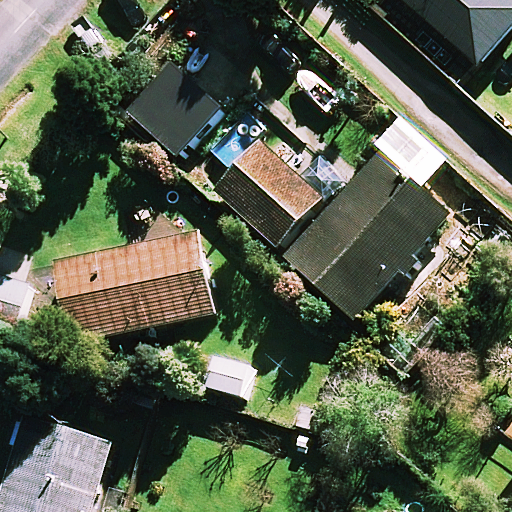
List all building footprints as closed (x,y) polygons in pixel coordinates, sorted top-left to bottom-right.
[(511,0),(393,0),(486,82),(511,51),(511,0)] [(233,118),(186,74),(138,124),(185,168),(233,118)] [(380,166),(384,169),(292,274),(363,335),(406,284),(411,289),(426,272),(421,268),(454,229),(424,203),(452,171),(408,133),(380,166)] [(330,212),(268,154),(222,204),(284,262),(330,212)] [(223,331),(207,249),(62,277),(77,359),(223,331)] [(35,296),(0,285),(0,340),(21,347),(35,296)] [(257,376),(225,369),(218,403),(249,410),(257,376)] [(101,511),(118,457),(30,431),(5,511),(101,511)]
